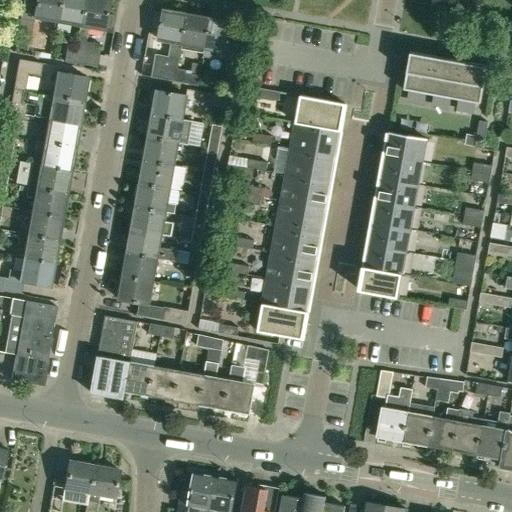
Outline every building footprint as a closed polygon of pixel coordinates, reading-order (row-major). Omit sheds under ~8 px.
[(56,21),(60,0),(35,0),(35,3),(23,1),(18,31),(35,34),(37,23),(32,22),(33,17),(56,21)] [(80,26),(84,0),(60,0),(56,21),(80,26)] [(86,39),(88,27),(103,30),(108,0),(106,0),(84,0),(80,26),(78,37),(86,39)] [(175,81),(177,69),(182,44),(187,15),(163,10),(158,40),(172,42),(169,56),(156,53),(151,77),(175,81)] [(205,48),(210,19),(187,15),(182,44),(205,48)] [(246,35),(233,32),(235,23),(210,19),(205,48),(203,57),(228,62),(227,70),(239,72),(246,35)] [(73,64),(75,51),(66,49),(64,62),(73,64)] [(75,51),(73,64),(96,68),(98,55),(75,51)] [(487,66),(411,52),(404,89),(481,103),(487,66)] [(13,88),(23,90),(26,73),(39,76),(41,63),(18,59),(13,88)] [(177,69),(175,81),(198,86),(200,76),(182,73),(183,70),(177,69)] [(53,96),(82,101),(87,78),(57,73),(53,96)] [(53,96),(23,90),(13,88),(13,89),(11,102),(37,106),(35,116),(78,124),(82,101),(53,96)] [(280,92),(261,89),(260,97),(279,101),(280,92)] [(153,114),(183,119),(187,96),(158,90),(153,114)] [(226,104),(228,96),(214,94),(204,92),(203,101),(202,105),(212,106),(226,109),(226,104)] [(345,104),(300,95),(296,122),(341,130),(345,104)] [(5,135),(15,137),(19,114),(9,112),(5,135)] [(192,121),(183,119),(153,114),(149,137),(179,143),(187,144),(192,121)] [(74,148),(78,124),(35,116),(35,117),(49,120),(44,143),(74,148)] [(464,145),(483,148),(488,122),(479,120),(476,136),(467,134),(464,145)] [(296,122),(291,148),(336,156),(341,130),(296,122)] [(206,147),(218,149),(222,126),(211,124),(206,147)] [(427,139),(389,132),(385,154),(423,161),(427,139)] [(272,136),(254,133),(252,141),(271,145),(272,136)] [(11,160),(15,137),(5,135),(0,158),(11,160)] [(175,165),(179,143),(149,137),(145,160),(175,165)] [(43,151),(40,165),(70,171),(74,148),(44,143),(35,141),(34,149),(43,151)] [(214,172),(218,149),(206,147),(202,170),(214,172)] [(336,156),(291,148),(286,174),(331,182),(336,156)] [(385,154),(381,177),(418,184),(423,161),(385,154)] [(0,182),(7,184),(11,160),(0,158),(0,160),(0,182)] [(268,162),(249,159),(247,168),(266,171),(268,162)] [(170,189),(175,165),(145,160),(141,183),(170,189)] [(474,162),(472,171),(491,174),(492,166),(474,162)] [(70,171),(40,165),(31,164),(27,187),(66,194),(70,171)] [(210,196),(214,172),(202,170),(198,193),(210,196)] [(491,174),(472,171),(471,179),(489,183),(491,174)] [(331,182),(286,174),(281,200),(326,208),(331,182)] [(418,184),(381,177),(377,200),(414,207),(418,184)] [(168,203),(170,189),(141,183),(136,207),(166,212),(175,213),(177,204),(168,203)] [(263,188),(244,185),(243,193),(262,197),(263,188)] [(61,217),(66,194),(27,187),(26,195),(35,197),(32,212),(61,217)] [(206,219),(210,196),(198,193),(194,217),(206,219)] [(262,197),(243,193),(241,202),(260,205),(262,197)] [(511,200),(511,195),(499,193),(497,202),(511,204),(511,200)] [(326,208),(281,200),(277,226),(322,234),(326,208)] [(414,207),(377,200),(373,222),(410,229),(414,207)] [(164,221),(166,212),(136,207),(132,230),(162,235),(171,237),(173,223),(164,221)] [(484,210),(466,207),(464,216),(483,219),(484,210)] [(57,241),(61,217),(32,212),(28,235),(57,241)] [(483,219),(464,216),(463,224),(481,228),(483,219)] [(201,242),(206,219),(194,217),(190,240),(201,242)] [(410,229),(373,222),(369,245),(406,252),(410,229)] [(322,234),(277,226),(272,252),(317,261),(322,234)] [(160,247),(162,235),(132,230),(128,253),(158,258),(177,261),(179,251),(160,247)] [(53,263),(57,241),(28,235),(23,258),(53,263)] [(254,240),(235,237),(234,245),(252,249),(254,240)] [(197,265),(201,242),(190,240),(185,263),(197,265)] [(506,250),(507,246),(490,243),(488,252),(502,254),(503,250),(506,250)] [(406,252),(369,245),(364,268),(402,275),(406,252)] [(511,247),(507,246),(506,250),(503,250),(502,254),(511,255),(511,247)] [(272,252),(267,279),(312,287),(317,261),(272,252)] [(476,255),(458,252),(456,261),(475,264),(476,255)] [(153,281),(158,258),(128,253),(124,276),(153,281)] [(49,287),(53,263),(23,258),(21,271),(8,269),(7,279),(49,287)] [(475,264),(456,261),(454,269),(473,273),(475,264)] [(195,278),(197,265),(185,263),(183,276),(195,278)] [(249,266),(231,263),(229,271),(248,275),(249,266)] [(402,275),(364,268),(360,290),(398,297),(402,275)] [(139,303),(137,315),(187,324),(189,311),(149,304),(153,281),(124,276),(119,299),(139,303)] [(312,287),(267,279),(262,305),(307,313),(312,287)] [(245,292),(226,288),(225,297),(243,300),(245,292)] [(497,300),(498,296),(480,293),(479,301),(493,304),(494,299),(497,300)] [(493,304),(496,304),(510,306),(511,298),(498,296),(497,300),(494,299),(493,304)] [(468,301),(449,297),(448,306),(466,309),(468,301)] [(12,298),(9,314),(11,315),(22,317),(15,355),(11,378),(42,384),(56,306),(12,298)] [(307,313),(262,305),(258,331),(303,339),(307,313)] [(125,390),(130,361),(138,321),(105,315),(91,392),(124,398),(125,390)] [(151,323),(149,333),(161,335),(163,325),(151,323)] [(487,334),(488,325),(476,323),(475,332),(487,334)] [(239,327),(220,324),(218,332),(237,336),(239,327)] [(163,325),(161,335),(174,337),(176,327),(163,325)] [(497,325),(496,331),(505,333),(506,327),(497,325)] [(199,333),(197,345),(209,347),(211,336),(199,333)] [(211,336),(209,347),(222,349),(224,339),(211,336)] [(488,349),(489,345),(472,342),(470,351),(484,353),(485,349),(488,349)] [(265,372),(266,362),(268,349),(248,345),(245,358),(255,360),(254,370),(265,372)] [(484,353),(487,354),(501,356),(503,348),(489,345),(488,349),(485,349),(484,353)] [(150,395),(155,365),(130,361),(125,390),(150,395)] [(229,379),(216,377),(218,365),(206,363),(204,374),(199,403),(224,408),(229,379)] [(174,399),(180,370),(155,365),(150,395),(174,399)] [(254,383),(241,381),(243,369),(231,367),(229,379),(224,408),(249,412),(254,383)] [(199,403),(204,374),(180,370),(174,399),(199,403)] [(377,396),(389,398),(393,372),(381,370),(377,396)] [(427,376),(425,387),(438,389),(440,378),(427,376)] [(440,378),(438,389),(435,401),(449,403),(450,391),(458,392),(459,381),(440,378)] [(478,381),(476,392),(488,394),(490,384),(478,381)] [(490,384),(488,394),(501,396),(502,386),(490,384)] [(408,412),(410,403),(411,394),(402,392),(400,400),(389,398),(387,408),(383,407),(377,436),(403,440),(408,412)] [(434,407),(425,406),(410,403),(408,412),(403,440),(428,445),(433,416),(434,407)] [(477,454),(484,419),(473,417),(473,412),(460,409),(460,412),(452,449),(477,454)] [(452,449),(460,412),(448,410),(447,419),(433,416),(428,445),(452,449)] [(502,458),(510,415),(510,413),(500,411),(498,422),(484,419),(477,454),(502,458)] [(511,415),(510,415),(502,458),(500,467),(511,468),(511,415)] [(88,493),(93,464),(68,460),(63,488),(88,493)] [(113,497),(118,469),(93,464),(88,493),(84,511),(92,511),(95,494),(113,497)] [(209,511),(216,476),(194,472),(191,491),(183,490),(178,511),(209,511)] [(229,511),(231,511),(238,480),(216,476),(209,511),(221,511),(229,511)] [(275,511),(280,487),(266,485),(266,489),(247,486),(242,511),(275,511)] [(321,511),(324,502),(325,502),(326,496),(304,492),(303,498),(304,498),(304,499),(301,511),(321,511)] [(301,511),(304,499),(304,498),(303,498),(283,494),(279,511),(301,511)] [(385,511),(387,505),(366,501),(363,511),(385,511)] [(321,511),(343,511),(345,506),(325,502),(324,502),(321,511)]
